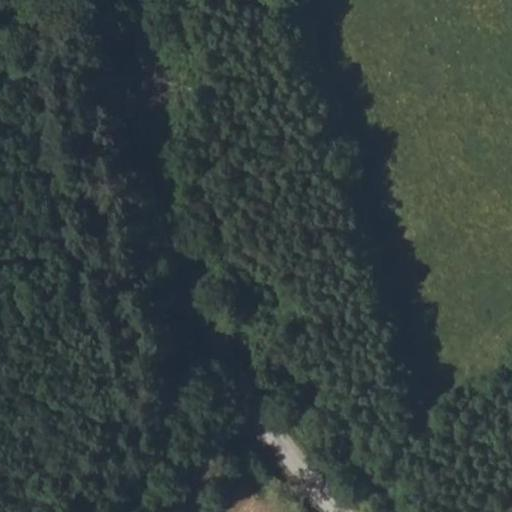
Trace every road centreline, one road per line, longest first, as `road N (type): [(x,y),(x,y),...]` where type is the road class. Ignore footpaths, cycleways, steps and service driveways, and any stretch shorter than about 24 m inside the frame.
road 1 (unclassified): [(132,0),(154,158),(191,280),(253,410),(339,511)]
road 2 (track): [(253,410),(205,462),(177,511)]
